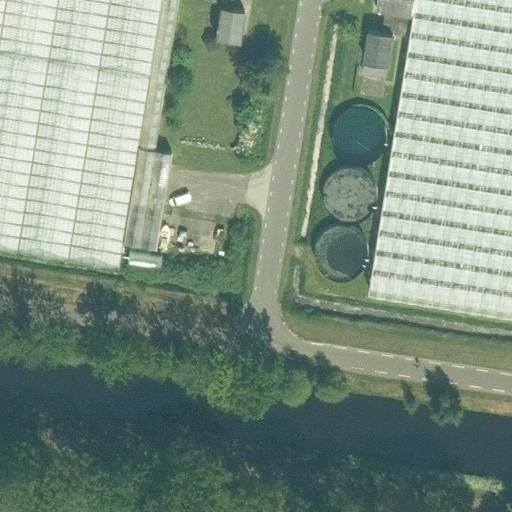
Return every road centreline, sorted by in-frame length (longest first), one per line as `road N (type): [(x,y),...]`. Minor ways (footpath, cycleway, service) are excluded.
road 1 (unclassified): [(507,511),(0,433)]
road 2 (residential): [(259,339),(313,0)]
road 3 (unclassified): [(259,339),(0,300)]
road 4 (unclassified): [(511,379),(259,339)]
